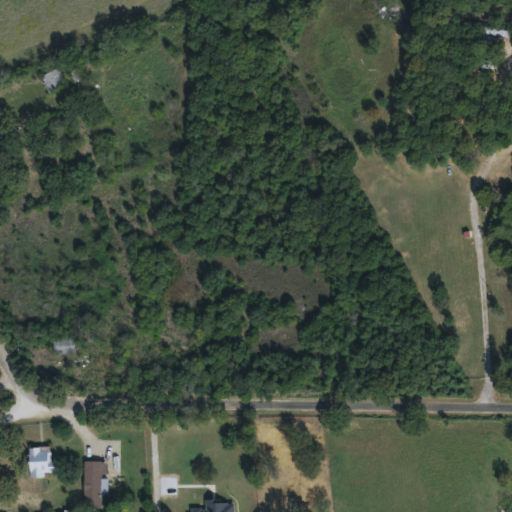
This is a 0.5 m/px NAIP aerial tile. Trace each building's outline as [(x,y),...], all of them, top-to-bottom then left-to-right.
[(494,35),(492,42),(464,35),(468,19),(508,29),(506,37),(494,35)] [(65,83),(47,90),(41,74),(58,67),(65,83)] [(74,352),(54,352),(54,335),(74,335),(74,352)] [(30,474),(30,445),(50,445),(50,474),(30,474)] [(104,459),(104,505),(83,505),(83,459),(104,459)]
